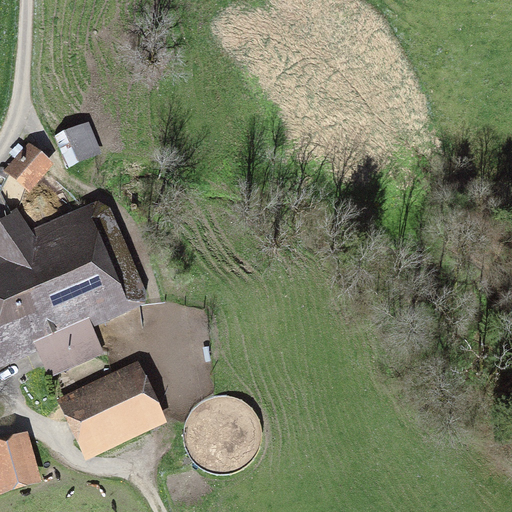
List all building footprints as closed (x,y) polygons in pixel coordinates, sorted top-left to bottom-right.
[(66,164),(93,154),(84,130),(57,140),(66,164)] [(27,153),(12,174),(29,186),(44,165),(27,153)] [(31,235),(21,211),(0,223),(0,349),(34,335),(53,379),(97,361),(78,317),(143,289),(110,212),(98,207),(31,235)] [(67,407),(87,448),(155,415),(135,374),(67,407)] [(29,477),(22,449),(26,448),(24,439),(0,444),(0,465),(5,484),(29,477)]
